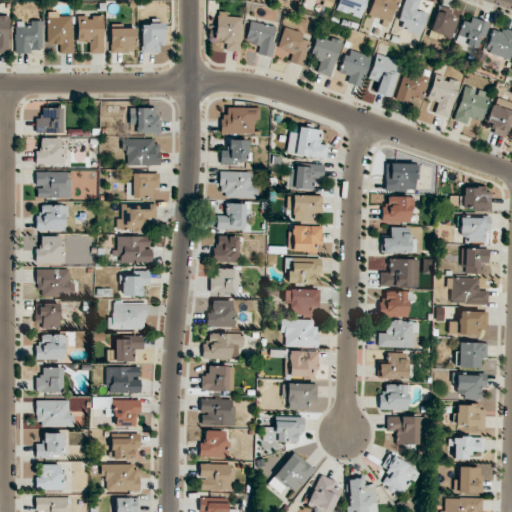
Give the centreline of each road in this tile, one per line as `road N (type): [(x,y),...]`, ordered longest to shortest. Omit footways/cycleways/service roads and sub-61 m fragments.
road 1 (residential): [(0,83),(255,85),(511,171)]
road 2 (tertiary): [(190,0),(190,189),(173,357),(170,511)]
road 3 (residential): [(6,84),(7,511)]
road 4 (residential): [(367,120),(354,191),(347,437)]
